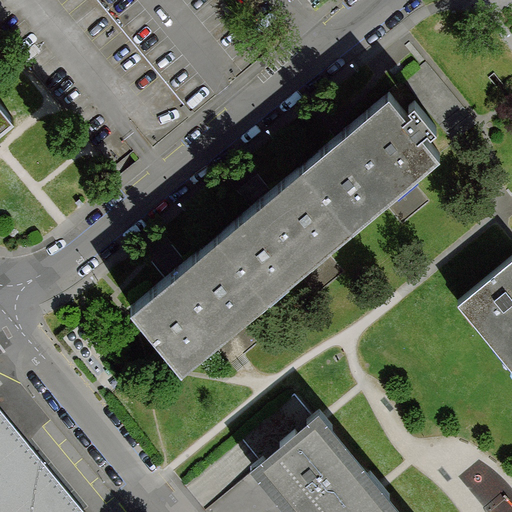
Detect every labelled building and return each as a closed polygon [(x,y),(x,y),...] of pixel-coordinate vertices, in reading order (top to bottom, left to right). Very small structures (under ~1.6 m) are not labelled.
[(0,99),(0,120),(10,112),(0,99)] [(421,113),(162,327),(213,388),(472,174),(421,113)] [(511,354),(511,254),(463,295),(511,354)] [(409,511),(312,396),(245,452),(294,511),(409,511)] [(85,511),(0,407),(0,511),(85,511)]
